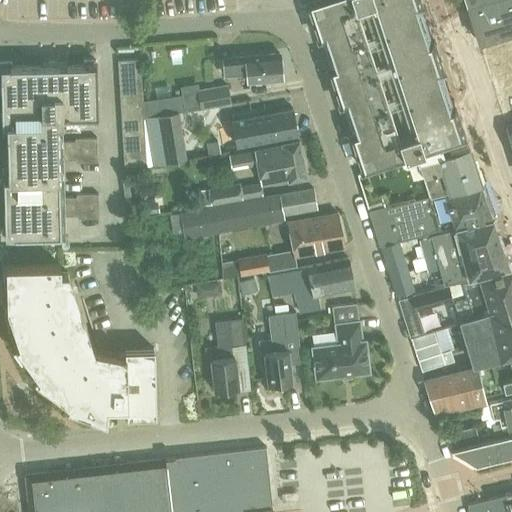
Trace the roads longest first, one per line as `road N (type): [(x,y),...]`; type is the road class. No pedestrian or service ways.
road 1 (residential): [(415,399),(291,19),(113,33),(0,31)]
road 2 (residential): [(0,453),(376,416),(415,399)]
